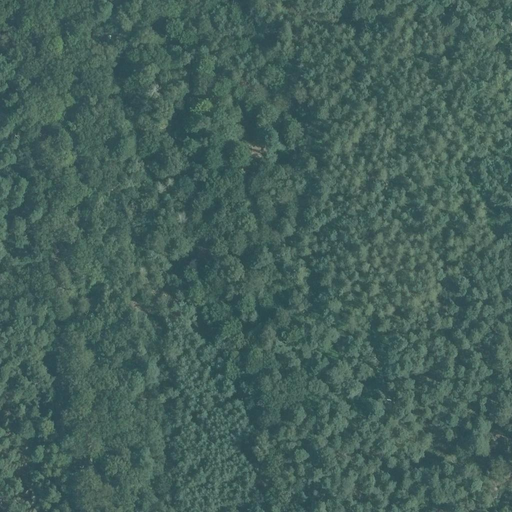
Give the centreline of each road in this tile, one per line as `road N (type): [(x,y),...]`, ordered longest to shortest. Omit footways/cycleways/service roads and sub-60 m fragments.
road 1 (track): [(10,0),(33,49),(80,511)]
road 2 (track): [(511,378),(392,472)]
